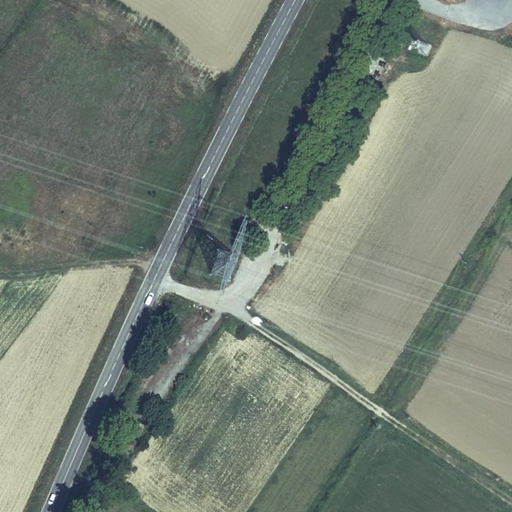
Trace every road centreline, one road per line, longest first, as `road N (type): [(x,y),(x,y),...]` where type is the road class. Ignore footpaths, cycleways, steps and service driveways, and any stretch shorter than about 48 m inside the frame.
road 1 (secondary): [(294,0),(153,279),(50,511)]
road 2 (track): [(511,503),(239,316),(153,279)]
road 3 (unknown): [(230,312),(277,268),(410,0)]
